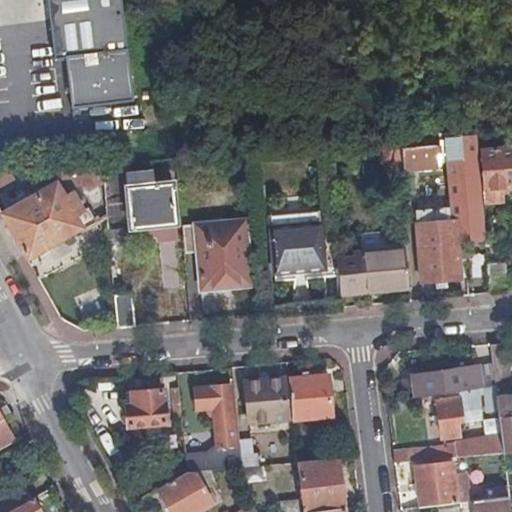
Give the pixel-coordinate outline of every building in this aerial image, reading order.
[(70,110),(132,104),(122,0),(47,0),(54,59),(65,58),(70,110)] [(487,242),(477,134),(447,137),(448,145),(454,213),(418,215),(424,285),(464,281),(460,244),(487,242)] [(447,137),(402,141),(403,151),(436,148),(436,150),(442,149),(442,145),(448,145),(447,137)] [(406,173),(403,151),(402,141),(385,143),(387,175),(406,173)] [(438,163),(437,157),(443,157),(442,149),(436,150),(436,148),(403,151),(406,173),(438,170),(438,163)] [(511,190),(511,150),(483,154),(489,207),(504,206),(503,192),(511,190)] [(108,231),(133,229),(127,173),(126,166),(103,168),(104,185),(108,231)] [(95,223),(88,210),(84,212),(75,194),(66,199),(60,188),(104,185),(103,168),(57,173),(58,184),(29,200),(23,204),(2,216),(28,262),(49,249),(66,240),(95,223)] [(178,240),(173,185),(154,187),(152,171),(127,173),(133,229),(149,228),(150,237),(161,236),(162,242),(178,240)] [(20,198),(23,204),(29,200),(26,195),(20,198)] [(326,270),(322,225),(321,215),(271,220),(276,275),(326,270)] [(254,287),(247,222),(186,228),(189,255),(199,255),(203,292),(254,287)] [(337,258),(333,225),(322,225),(326,270),(338,269),(337,258)] [(72,251),(66,240),(49,249),(55,260),(72,251)] [(411,288),(407,252),(364,256),(363,256),(366,292),(411,288)] [(366,292),(363,256),(337,258),(338,269),(341,294),(366,292)] [(509,294),(506,265),(489,266),(492,295),(509,294)] [(136,328),(132,296),(115,298),(118,330),(136,328)] [(511,389),(506,344),(491,346),(494,366),(497,388),(501,419),(505,454),(511,453),(511,389)] [(497,388),(494,366),(479,368),(478,367),(458,370),(459,372),(421,377),(421,382),(416,383),(419,399),(462,393),(481,390),(497,388)] [(334,417),(329,376),(290,380),(293,421),(334,417)] [(289,421),(285,381),(246,384),(249,424),(289,421)] [(238,447),(231,387),(195,391),(197,413),(214,411),(218,449),(206,459),(186,460),(187,468),(194,471),(196,471),(221,470),(243,469),(241,447),(238,447)] [(483,410),(481,390),(462,393),(463,398),(439,402),(444,440),(463,438),(461,423),(466,422),(466,417),(465,413),(483,410)] [(167,425),(164,391),(159,392),(134,393),(132,394),(133,408),(127,408),(129,428),(142,427),(162,425),(167,425)] [(505,454),(501,419),(489,421),(491,439),(456,443),(456,448),(395,454),(397,465),(505,454)] [(0,449),(15,441),(3,420),(0,422),(0,449)] [(260,468),(258,456),(254,456),(253,442),(240,443),(241,447),(243,469),(260,468)] [(342,511),(347,511),(341,461),(302,464),(307,511),(342,511)] [(473,503),(470,473),(455,475),(453,464),(417,469),(422,510),(473,503)] [(203,511),(220,502),(209,482),(204,485),(196,471),(194,471),(161,490),(173,511),(203,511)] [(511,498),(509,486),(496,488),(498,500),(511,498)] [(0,511),(9,511),(33,499),(27,487),(0,502),(0,511)] [(511,511),(511,508),(511,498),(498,500),(475,503),(476,511),(511,511)] [(40,511),(34,501),(14,511),(40,511)]
